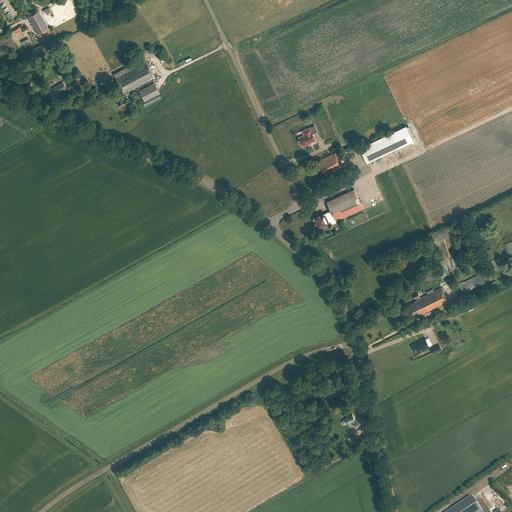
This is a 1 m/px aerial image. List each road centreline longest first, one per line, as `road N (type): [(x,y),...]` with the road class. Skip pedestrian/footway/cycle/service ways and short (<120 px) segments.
road 1 (unclassified): [(41,511),(270,372),(355,342)]
road 2 (tertiary): [(0,85),(195,175),(268,223)]
road 3 (unclassified): [(268,223),(295,206),(296,195),(205,0)]
road 4 (tertiary): [(391,511),(355,342)]
road 5 (tertiary): [(355,342),(334,289),(268,223)]
